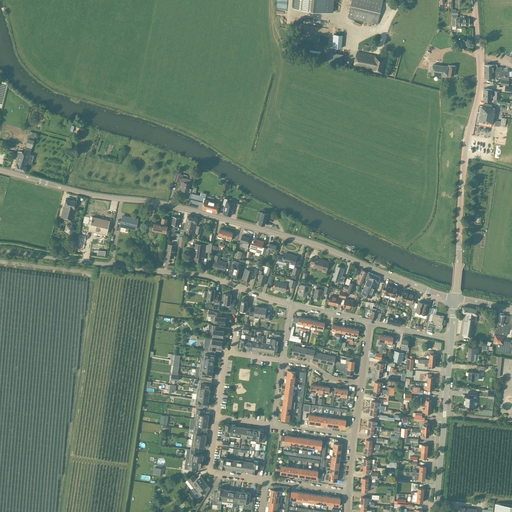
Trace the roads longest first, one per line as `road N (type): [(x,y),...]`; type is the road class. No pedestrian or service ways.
road 1 (tertiary): [(0,170),(308,242),(454,298)]
road 2 (tertiary): [(454,298),(464,157),(479,82),(473,0)]
road 3 (unclassified): [(214,278),(0,250)]
road 4 (tertiary): [(435,511),(450,339)]
